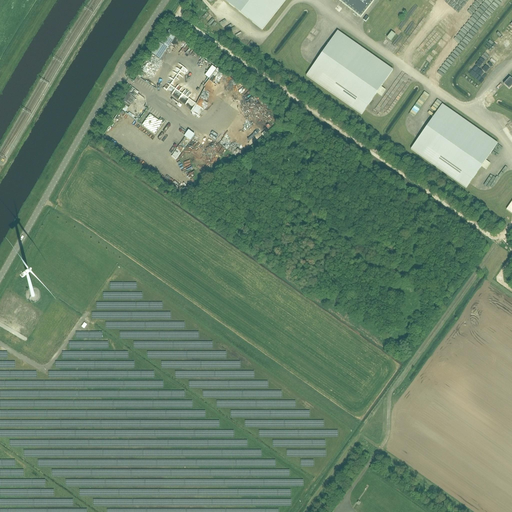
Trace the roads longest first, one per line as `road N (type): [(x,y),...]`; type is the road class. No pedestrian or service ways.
road 1 (unknown): [(185,0),(176,13),(486,232),(503,236)]
road 2 (tertiary): [(0,277),(166,0)]
